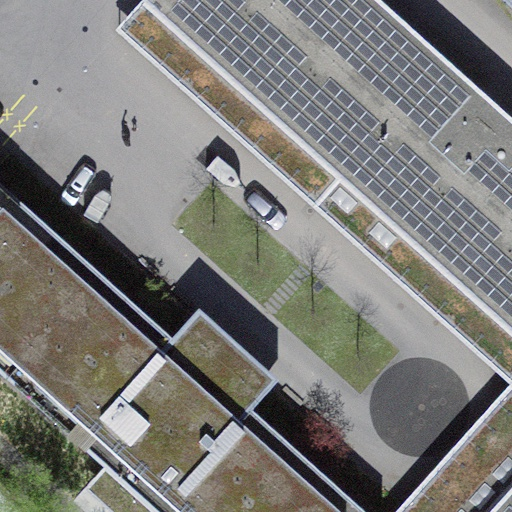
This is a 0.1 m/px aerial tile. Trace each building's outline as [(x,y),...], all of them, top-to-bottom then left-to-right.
[(511,122),(375,0),(145,0),(117,32),(314,209),(511,386),(511,122)] [(511,0),(496,0),(511,13),(511,0)] [(354,511),(250,417),(279,385),(238,348),(204,317),(174,351),(0,193),(0,371),(73,438),(70,441),(106,473),(90,491),(104,504),(112,511),(354,511)] [(501,511),(511,500),(511,391),(404,511),(501,511)] [(511,511),(511,500),(501,511),(511,511)]
